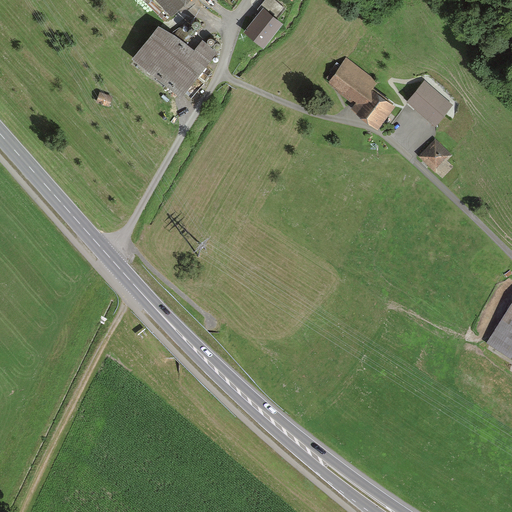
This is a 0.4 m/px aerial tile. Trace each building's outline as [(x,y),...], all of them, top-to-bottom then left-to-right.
[(164,0),(181,18),(200,0),(164,0)] [(290,25),(270,10),(252,33),(272,48),(290,25)] [(194,50),(160,22),(133,56),(182,94),(217,51),(202,39),(194,50)] [(358,110),(385,129),(400,107),(377,90),(381,86),(346,61),(329,84),(361,107),(358,110)] [(450,106),(424,84),(409,101),(436,123),(450,106)] [(455,156),(437,140),(423,155),(441,172),(455,156)] [(511,319),(494,345),(511,357),(511,319)]
